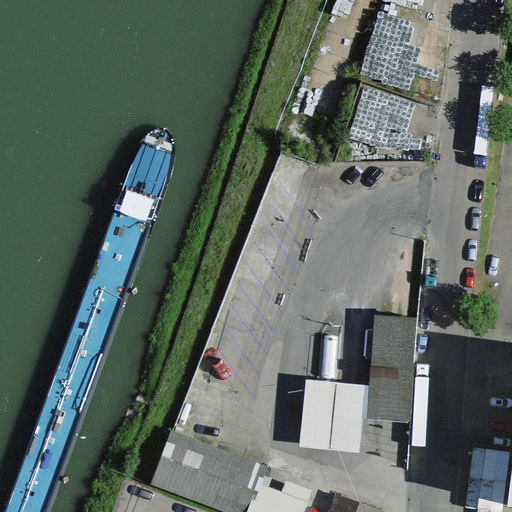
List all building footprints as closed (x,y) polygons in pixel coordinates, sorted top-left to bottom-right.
[(386,0),(365,75),(410,88),(436,0),(386,0)] [(418,319),(384,317),(379,386),(377,417),(410,420),(418,319)] [(309,450),(361,454),(364,417),(377,417),(379,386),(313,382),(309,450)] [(266,467),(172,431),(152,483),(227,511),(248,511),(259,486),(266,467)] [(259,486),(248,511),(301,511),(305,504),(259,486)] [(379,511),(380,511),(340,495),(333,511),(379,511)]
